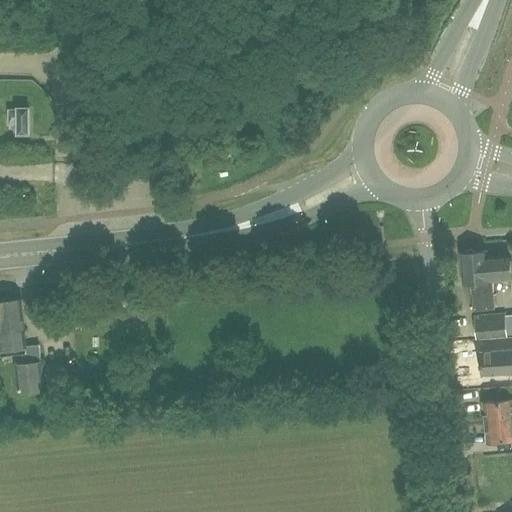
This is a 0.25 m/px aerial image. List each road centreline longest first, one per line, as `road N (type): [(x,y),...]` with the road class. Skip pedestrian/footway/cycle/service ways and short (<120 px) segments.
road 1 (secondary): [(0,257),(217,232),(307,205),(369,173)]
road 2 (unclassified): [(458,511),(421,200)]
road 3 (secondary): [(438,99),(403,95),(373,114),(362,147),(369,173)]
